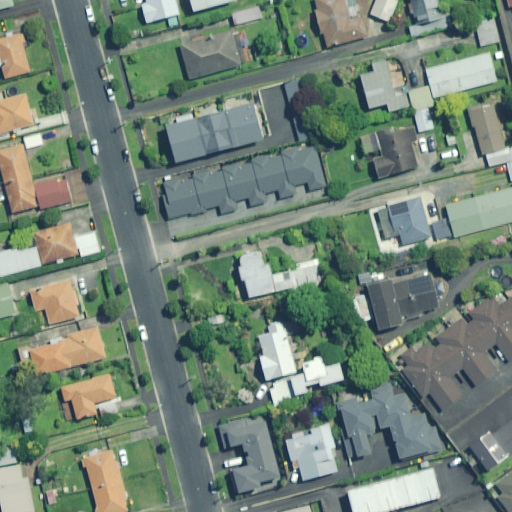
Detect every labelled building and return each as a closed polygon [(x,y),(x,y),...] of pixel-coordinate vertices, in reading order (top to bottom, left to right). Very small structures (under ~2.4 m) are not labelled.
[(0,0),(0,11),(13,8),(10,0),(0,0)] [(146,0),(147,4),(142,6),(147,24),(179,16),(174,0),(146,0)] [(236,2),(235,0),(190,0),(193,13),(236,2)] [(355,7),(352,0),(312,0),(325,49),(362,39),(358,21),(350,23),(346,9),(355,7)] [(394,0),(376,0),(370,16),(387,22),(394,0)] [(428,24),(430,35),(454,30),(447,0),(406,0),(412,28),(428,24)] [(255,22),(253,11),(232,17),(235,27),(255,22)] [(498,43),(491,21),(473,27),(476,35),(481,49),(498,43)] [(239,33),(231,35),(231,33),(180,46),(189,81),(240,68),(239,65),(247,63),(239,33)] [(30,75),(22,36),(0,40),(0,68),(2,68),(5,80),(30,75)] [(137,54),(136,44),(121,47),(122,57),(137,54)] [(496,83),(489,55),(426,71),(434,99),(496,83)] [(388,114),(408,109),(405,95),(395,98),(387,64),(373,67),(375,76),(361,79),(369,110),(386,106),(388,114)] [(432,108),(428,88),(408,93),(419,134),(433,130),(427,109),(432,108)] [(0,135),(13,132),(14,135),(22,133),(21,130),(34,127),(26,95),(0,102),(0,135)] [(265,141),(255,105),(166,128),(176,164),(265,141)] [(506,164),(511,184),(511,183),(511,149),(507,151),(493,106),(469,114),(483,159),(485,158),(489,170),(506,164)] [(371,154),(378,180),(415,169),(419,186),(443,179),(432,141),(418,145),(413,126),(393,132),(392,129),(360,138),(365,156),(371,154)] [(34,187),(23,146),(0,152),(0,167),(12,215),(39,208),(40,211),(73,202),(67,178),(34,187)] [(298,152),(296,147),(279,152),(281,157),(269,160),(267,155),(251,160),(252,164),(240,167),(239,164),(220,169),(221,172),(212,175),(211,171),(192,176),(193,180),(181,183),(181,180),(162,185),(165,196),(162,197),(168,222),(219,208),(221,216),(237,211),(235,203),(248,199),(251,208),(267,204),(264,195),(278,191),(280,200),(296,195),(294,187),(307,184),(309,192),(325,188),(314,148),(298,152)] [(511,189),(446,207),(449,219),(430,224),(436,244),(511,223),(511,189)] [(430,239),(420,199),(387,207),(394,233),(398,232),(402,247),(430,239)] [(96,232),(74,238),(70,225),(32,235),(34,245),(0,254),(0,278),(80,257),(81,259),(101,254),(96,232)] [(319,268),(318,262),(270,271),(269,265),(264,266),(262,255),(241,259),(243,268),(239,269),(242,282),(245,281),(249,300),(320,286),(316,268),(319,268)] [(357,276),(359,285),(371,282),(369,273),(357,276)] [(353,326),(376,320),(379,332),(404,326),(403,323),(424,318),(423,313),(438,309),(430,276),(392,286),(391,283),(368,288),(370,296),(347,302),(353,326)] [(80,318),(69,282),(30,293),(36,313),(45,311),(50,327),(80,318)] [(0,319),(16,315),(8,285),(0,286),(0,319)] [(469,315),(475,323),(468,328),(464,322),(436,341),(440,347),(434,351),(430,345),(401,364),(405,370),(403,371),(420,397),(427,392),(441,414),(462,400),(448,379),(462,369),(474,388),(498,372),(486,354),(496,346),(509,365),(511,362),(511,298),(501,306),(495,298),(469,315)] [(336,348),(292,358),(284,322),(267,325),(269,335),(259,338),(263,357),(260,358),(271,407),(308,399),(306,389),(344,381),(336,348)] [(106,359),(98,327),(17,348),(22,366),(33,363),(37,378),(106,359)] [(120,416),(109,375),(60,389),(64,403),(71,402),(77,422),(99,416),(100,421),(120,416)] [(372,455),(367,439),(390,432),(399,462),(441,450),(435,428),(428,430),(424,414),(412,417),(405,394),(394,398),(391,386),(382,389),(332,404),(339,431),(350,466),(358,464),(356,460),(372,455)] [(511,455),(511,421),(489,438),(487,435),(469,448),(487,474),(511,455)] [(279,479),(267,423),(227,432),(231,448),(242,446),(246,468),(230,471),(235,495),(261,489),(260,483),(279,479)] [(329,427),(292,436),(293,441),(286,443),(293,471),(299,469),(303,482),(337,473),(331,449),(334,448),(329,427)] [(0,467),(18,464),(15,447),(0,450),(0,467)] [(82,470),(86,469),(96,508),(94,509),(94,511),(128,511),(114,452),(97,456),(96,453),(79,457),(82,470)] [(33,511),(24,466),(0,471),(0,504),(1,511),(33,511)] [(391,511),(441,499),(434,470),(347,493),(351,511),(391,511)] [(511,511),(511,473),(495,486),(501,494),(496,498),(505,511),(511,511)] [(58,505),(54,490),(45,492),(48,507),(58,505)]
